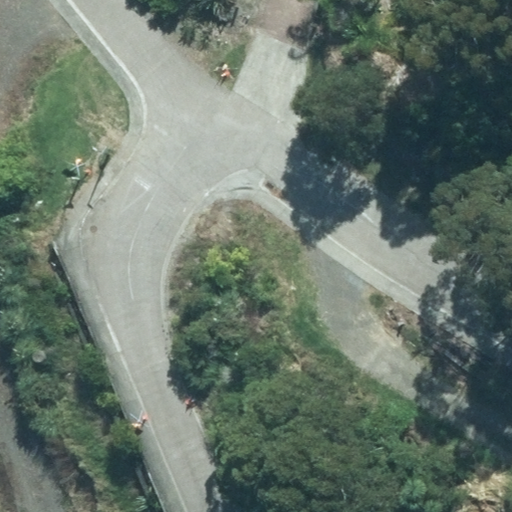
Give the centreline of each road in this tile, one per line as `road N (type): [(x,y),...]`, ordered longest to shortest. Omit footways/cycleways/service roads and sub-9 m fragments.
road 1 (residential): [(208,117),(152,209),(134,271),(149,361),(213,511)]
road 2 (residential): [(511,326),(379,246),(208,117)]
road 3 (residential): [(208,117),(99,0)]
